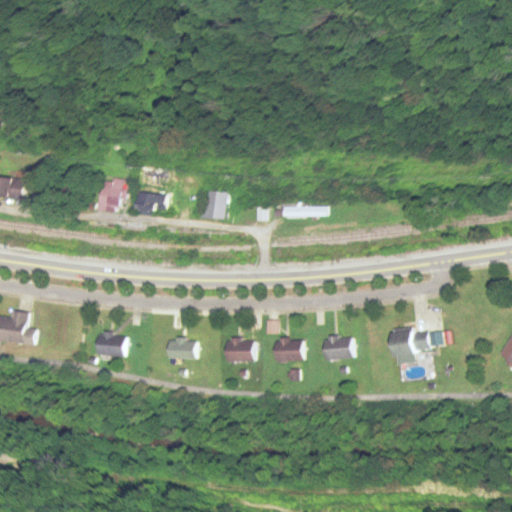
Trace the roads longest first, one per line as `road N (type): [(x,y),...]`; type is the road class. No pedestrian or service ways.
road 1 (secondary): [(0,260),(90,274),(262,279),(511,251)]
road 2 (residential): [(0,287),(258,306),(421,292),(439,282),(449,261)]
